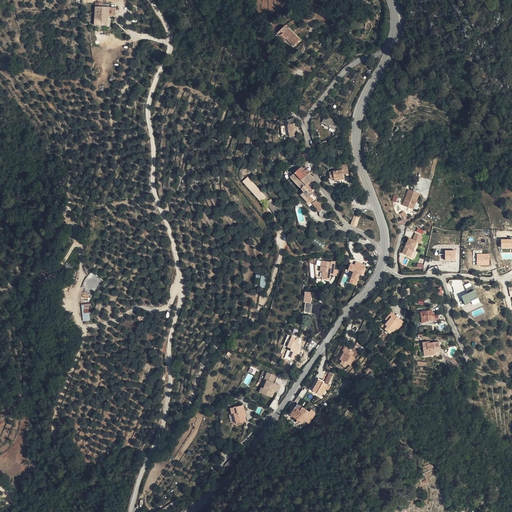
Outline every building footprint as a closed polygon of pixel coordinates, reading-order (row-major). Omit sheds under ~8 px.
[(95,2),(95,12),(102,12),(103,11),(102,9),(109,9),(109,7),(101,7),(101,2),(95,2)] [(115,16),(115,7),(109,7),(109,9),(102,9),(103,11),(108,11),(108,15),(115,16)] [(102,26),(108,26),(108,22),(110,22),(110,19),(108,19),(108,15),(108,11),(103,11),(102,12),(102,15),(102,26)] [(102,15),(95,13),(94,25),(102,26),(102,15)] [(289,34),(294,39),(300,45),(306,39),(291,25),(288,28),(291,32),(289,34)] [(344,133),(347,129),(342,126),(336,121),(336,120),(332,118),(328,124),(344,133)] [(301,128),(299,122),(291,124),(294,131),(298,129),(301,128)] [(332,171),(333,178),(337,177),(346,175),(345,171),(350,169),(349,162),(343,163),(344,168),(332,171)] [(317,178),(317,177),(308,169),(306,172),(302,168),(293,177),(304,189),(309,185),(317,178)] [(251,177),(247,181),(266,201),(269,198),(251,177)] [(266,201),(247,181),(246,182),(264,203),(266,201)] [(309,185),(304,189),(308,194),(306,197),(312,204),(316,201),(314,198),(317,195),(309,185)] [(405,205),(416,209),(422,193),(411,188),(405,205)] [(353,223),(359,227),(363,216),(357,214),(353,223)] [(404,253),(410,256),(413,248),(416,249),(419,242),(421,243),(424,235),(416,232),(413,238),(410,237),(404,253)] [(501,248),(511,248),(511,238),(501,239),(501,248)] [(456,260),(455,250),(444,250),(445,261),(456,260)] [(477,265),(489,265),(489,253),(476,253),(477,265)] [(322,273),(336,276),(338,265),(324,262),(322,273)] [(354,280),(359,282),(362,274),(365,275),(368,266),(364,265),(363,268),(357,266),(353,265),(351,271),(356,272),(354,280)] [(468,293),(461,296),(465,305),(471,302),(473,305),(479,302),(471,282),(465,285),(468,293)] [(91,321),(90,304),(81,305),(82,321),(91,321)] [(428,322),(436,321),(436,316),(433,317),(432,310),(421,311),(423,325),(428,324),(428,322)] [(390,324),(387,327),(391,331),(398,326),(400,328),(407,322),(398,313),(395,316),(393,313),(389,317),(390,318),(391,320),(388,322),(390,324)] [(290,353),(296,356),(300,350),(298,348),(301,341),(294,337),(290,344),(292,345),(290,347),(293,349),(290,353)] [(430,352),(431,355),(438,353),(438,351),(442,350),(439,341),(431,342),(430,341),(423,343),(425,352),(430,352)] [(342,365),(346,368),(348,366),(351,368),(357,360),(354,358),(356,355),(360,358),(363,354),(358,349),(355,353),(349,348),(345,351),(347,353),(341,360),(344,362),(342,365)] [(268,380),(264,391),(272,395),(274,390),(272,389),(273,387),(275,388),(279,390),(281,384),(274,380),(277,374),(269,371),(266,379),(268,380)] [(330,375),(325,383),(328,386),(334,377),(330,375)] [(325,383),(320,380),(313,391),(322,396),(328,386),(325,383)] [(304,386),(299,392),(302,393),(305,396),(310,390),(304,386)] [(302,393),(299,392),(295,397),(301,402),(305,397),(301,395),(302,393)] [(245,402),(232,406),(233,411),(235,411),(238,421),(247,418),(246,414),(248,414),(245,402)] [(290,411),(304,421),(306,419),(311,423),(319,413),(314,408),(312,411),(298,402),(290,411)]
